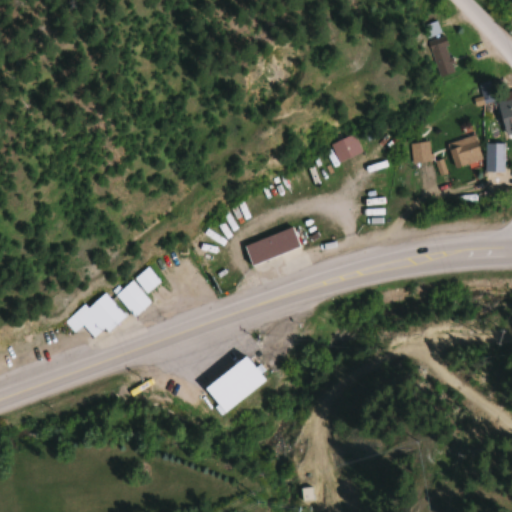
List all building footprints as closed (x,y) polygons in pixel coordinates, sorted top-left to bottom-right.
[(438,32),(433,22),(422,27),(427,37),(438,32)] [(454,70),(439,37),(425,43),(439,77),(454,70)] [(476,106),(493,101),(488,81),(470,86),(476,106)] [(503,134),(511,132),(511,91),(495,95),(503,134)] [(360,152),(352,134),(328,144),(336,162),(360,152)] [(452,168),(480,160),(473,135),(445,142),(452,168)] [(408,143),(411,163),(430,161),(428,141),(408,143)] [(249,265),(298,248),(290,228),(242,245),(249,265)] [(131,278),(144,293),(157,282),(145,267),(131,278)] [(132,317),(149,303),(129,280),(112,294),(132,317)] [(62,322),(72,333),(81,326),(93,340),(121,315),(102,293),(85,308),(82,304),(62,322)] [(263,383),(244,357),(200,388),(219,414),(263,383)]
